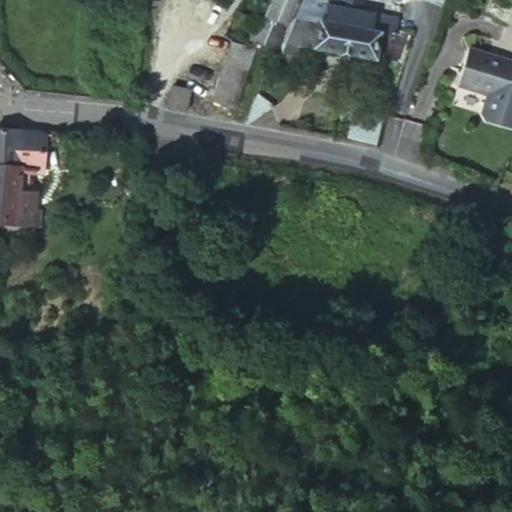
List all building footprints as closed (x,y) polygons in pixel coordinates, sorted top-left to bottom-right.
[(267,57),(294,0),(263,0),(257,14),(249,12),(236,41),(267,57)] [(323,0),(297,0),(292,12),(297,14),(313,22),(319,6),(321,7),(323,0)] [(377,48),(382,39),(384,35),(356,22),(360,12),(340,3),(335,12),(321,7),(319,6),(313,22),(377,48)] [(389,52),(377,48),(313,22),(297,14),(283,50),(297,57),(303,44),(381,74),(389,52)] [(245,48),(223,40),(202,96),(224,105),(245,48)] [(511,58),(468,45),(457,81),(488,90),(511,97),(511,58)] [(399,56),(389,52),(381,74),(392,79),(399,56)] [(511,97),(488,90),(481,111),(484,117),(511,125),(511,124),(511,97)] [(161,92),(156,110),(175,113),(178,93),(161,92)] [(354,105),(345,133),(374,139),(382,111),(354,105)] [(13,142),(0,141),(0,225),(10,225),(11,201),(0,200),(0,185),(11,185),(13,142)]
